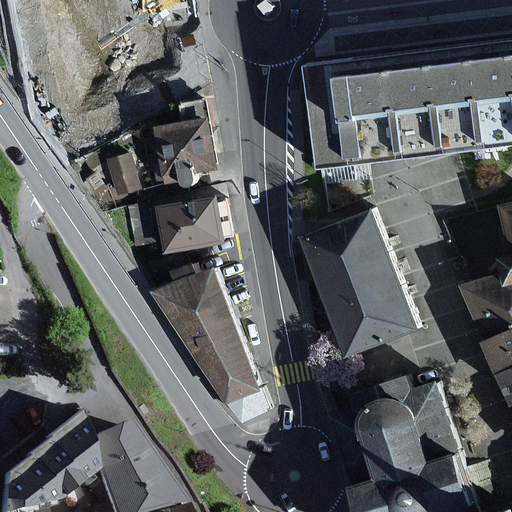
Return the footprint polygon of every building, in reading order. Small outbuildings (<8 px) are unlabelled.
[(43,43),(82,35),(106,29),(99,0),(34,0),(33,0),(43,43)] [(99,0),(106,29),(112,57),(175,44),(173,35),(188,32),(181,0),(99,0)] [(61,128),(101,120),(82,35),(43,43),(61,128)] [(511,38),(308,67),(321,167),(407,157),(511,145),(511,38)] [(209,115),(155,125),(165,180),(219,170),(209,115)] [(120,190),(146,181),(133,145),(107,154),(120,190)] [(220,197),(161,204),(166,250),(226,243),(220,197)] [(138,236),(154,236),(154,201),(139,201),(138,236)] [(507,270),(468,282),(490,340),(511,332),(511,202),(501,205),(511,252),(503,254),(506,266),(507,270)] [(471,229),(495,222),(489,203),(466,210),(471,229)] [(399,268),(389,243),(377,209),(303,239),(347,353),(421,325),(408,292),(399,268)] [(218,270),(155,292),(226,403),(242,420),(269,409),(260,391),(218,270)] [(511,332),(490,340),(502,372),(511,368),(511,332)] [(511,398),(511,368),(502,372),(511,398)] [(509,511),(479,511),(478,505),(461,452),(440,381),(416,388),(412,375),(355,392),(360,406),(334,414),(355,484),(363,511),(510,511),(511,511),(509,511)] [(97,471),(85,441),(78,409),(3,475),(0,504),(0,511),(14,511),(59,500),(97,471)] [(128,421),(85,441),(97,471),(112,511),(138,511),(183,501),(128,421)]
